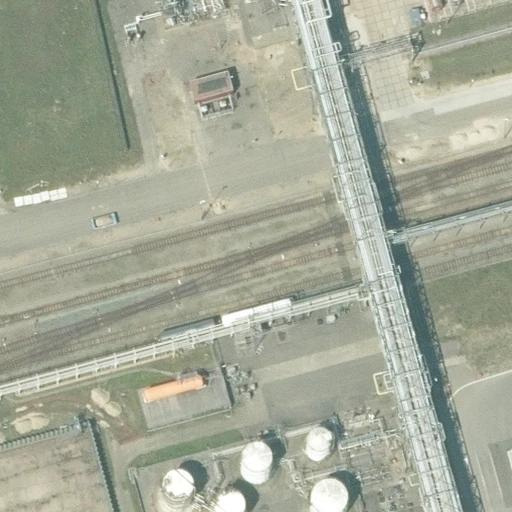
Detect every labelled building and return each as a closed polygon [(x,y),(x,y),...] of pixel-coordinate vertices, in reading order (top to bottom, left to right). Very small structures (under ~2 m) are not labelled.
[(227,78),(189,88),(194,107),(232,97),(227,78)] [(145,409),(149,409),(199,395),(202,393),(203,389),(201,385),(196,383),(146,397),(142,400),(141,405),(145,409)] [(319,465),(326,462),(329,457),(330,452),(329,447),(326,442),(320,440),(313,440),(308,444),(305,450),(306,458),(311,463),(319,465)] [(155,441),(131,445),(130,446),(129,447),(129,449),(130,450),(131,451),(133,451),(157,446),(158,446),(159,444),(159,442),(158,441),(156,441),(155,441)] [(241,467),(241,474),(244,481),(250,486),(258,486),(264,483),(269,477),(269,469),(266,462),(259,458),(252,458),(245,461),(241,467)] [(113,467),(118,489),(119,491),(120,491),(122,491),(123,490),(124,489),(124,487),(118,465),(117,464),(116,463),(114,463),(113,464),(112,466),(113,467)] [(150,497),(152,505),(157,511),(190,511),(194,509),(198,500),(198,491),(195,482),(188,475),(179,471),(170,471),(162,474),(155,480),(151,488),(150,497)] [(309,504),(307,511),(344,511),(345,511),(343,504),(338,498),(332,494),(323,494),(315,497),(309,504)]
